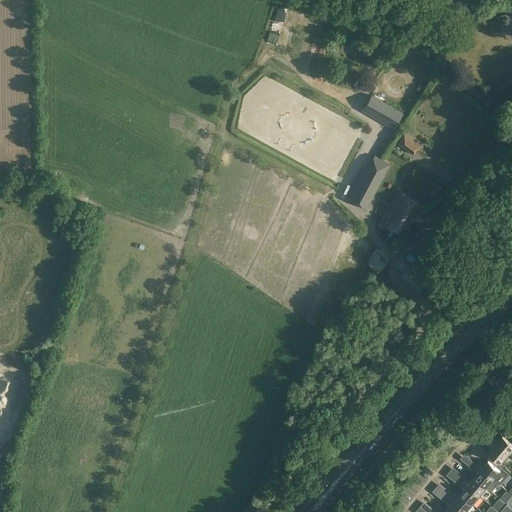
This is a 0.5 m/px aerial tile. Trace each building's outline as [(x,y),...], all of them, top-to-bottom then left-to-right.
[(370,95),(362,110),(394,128),(402,113),(370,95)] [(421,146),(404,134),(398,142),(399,143),(398,144),(414,155),(414,154),(415,155),(421,146)] [(366,166),(348,198),(366,208),(376,189),(382,178),(390,164),(375,156),(368,167),(366,166)] [(435,186),(428,191),(433,198),(440,192),(443,189),(439,184),(436,186),(435,186)] [(382,224),(404,236),(421,205),(399,193),(382,224)] [(411,265),(401,278),(419,293),(429,281),(411,265)] [(63,349),(58,344),(55,341),(49,348),(58,355),(63,349)] [(493,435),(490,439),(509,455),(511,451),(511,429),(504,437),(503,435),(499,440),(493,435)] [(509,455),(490,439),(487,443),(492,448),(489,452),(502,464),(509,455)] [(469,453),(465,460),(471,463),(475,457),(469,453)] [(488,460),(484,465),(479,460),(476,464),(495,480),(502,472),(507,476),(511,472),(502,464),(498,468),(488,460)] [(476,464),(472,468),(478,473),(474,477),(488,488),(491,491),(498,483),(495,480),(476,464)] [(465,477),(462,480),(481,496),(488,488),(474,477),(470,481),(466,477),(465,477)] [(462,480),(458,484),(464,489),(460,493),(474,505),(481,496),(462,480)] [(451,493),(448,497),(465,511),(467,511),(474,505),(460,493),(457,491),(454,495),(452,494),(451,493)] [(465,511),(448,497),(447,497),(444,501),(450,506),(446,510),(448,511),(465,511)]
